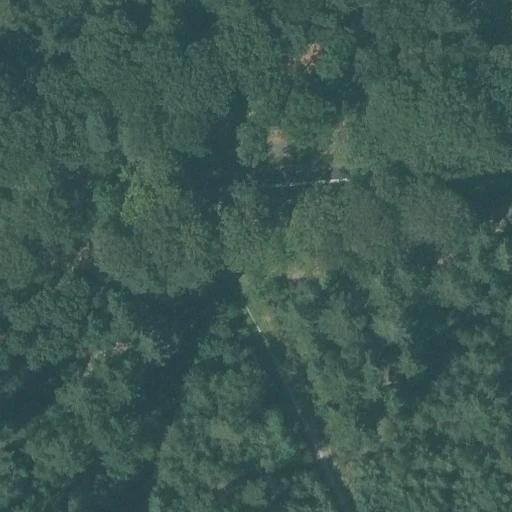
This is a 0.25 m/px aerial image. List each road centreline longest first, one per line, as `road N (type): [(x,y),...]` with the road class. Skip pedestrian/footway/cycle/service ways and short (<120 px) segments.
road 1 (primary): [(0,207),(511,166)]
road 2 (track): [(347,511),(227,264),(217,190)]
